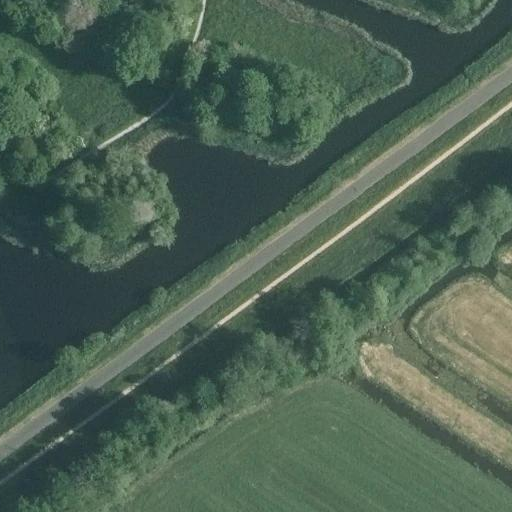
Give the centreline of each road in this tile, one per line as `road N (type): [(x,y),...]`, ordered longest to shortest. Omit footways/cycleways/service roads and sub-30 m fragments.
road 1 (unknown): [(0,483),(370,214)]
road 2 (unknown): [(350,191),(370,214),(511,105)]
